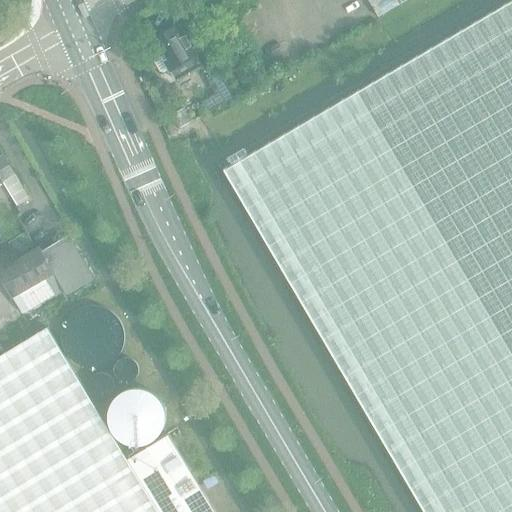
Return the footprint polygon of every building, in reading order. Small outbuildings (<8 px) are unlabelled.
[(368,0),(379,18),(408,0),(368,0)] [(421,511),(511,511),(511,1),(223,171),(320,339),(421,511)] [(160,73),(164,74),(169,83),(174,81),(175,82),(200,67),(177,27),(165,33),(162,32),(156,36),(155,40),(151,42),(158,54),(154,57),(153,61),(160,73)] [(217,74),(205,81),(214,96),(202,103),(208,113),(232,99),(217,74)] [(183,109),(172,115),(180,129),(190,123),(183,109)] [(171,124),(165,127),(169,137),(175,134),(171,124)] [(0,183),(4,182),(18,206),(27,200),(2,158),(0,159),(0,183)] [(0,281),(11,300),(12,299),(12,300),(82,259),(69,236),(41,252),(39,249),(0,270),(0,281)] [(22,317),(54,298),(65,292),(66,295),(94,279),(82,259),(12,300),(22,317)] [(0,511),(159,511),(128,459),(108,427),(48,327),(0,356),(0,511)] [(216,511),(169,434),(128,459),(159,511),(216,511)]
